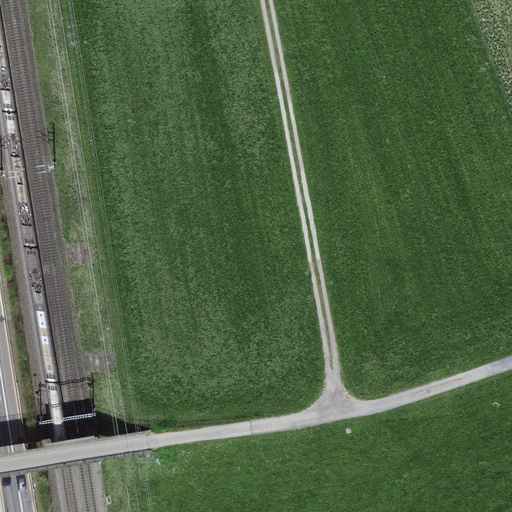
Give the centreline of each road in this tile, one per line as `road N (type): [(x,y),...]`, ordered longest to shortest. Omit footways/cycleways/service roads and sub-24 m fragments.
road 1 (track): [(339,411),(263,0)]
road 2 (track): [(511,362),(411,396),(157,439)]
road 3 (track): [(0,463),(157,439)]
